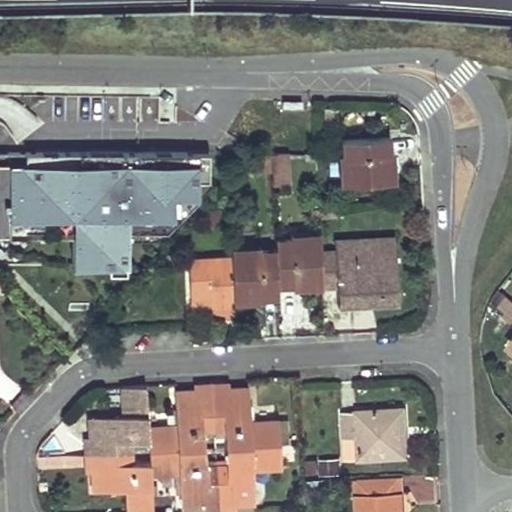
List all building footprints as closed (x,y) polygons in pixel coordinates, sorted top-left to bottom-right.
[(341,139),(341,153),(345,153),(345,184),(389,182),(388,152),(390,151),(390,144),(389,137),(341,139)] [(285,153),(270,154),(271,169),(272,185),(287,184),(285,153)] [(317,185),(316,153),(302,153),(304,186),(317,185)] [(270,154),(261,154),(246,170),(271,169),(270,154)] [(61,233),(79,250),(96,268),(123,242),(65,186),(39,212),(61,233)] [(309,210),(309,218),(318,217),(318,209),(309,210)] [(334,209),(318,209),(318,217),(334,217),(334,209)] [(274,239),(274,248),(276,284),(291,283),(306,282),(321,281),(320,250),(319,232),(289,233),(289,239),(274,239)] [(68,254),(89,276),(96,268),(79,250),(61,233),(46,247),(60,261),(68,254)] [(395,237),(354,238),(354,248),(396,247),(395,237)] [(354,248),(354,238),(334,239),(334,249),(336,286),(337,304),(357,303),(356,290),(378,290),(378,303),(396,303),(396,247),(354,248)] [(260,249),(260,244),(230,246),(230,253),(260,252),(260,249)] [(274,248),(260,249),(260,252),(230,253),(230,258),(232,302),(261,301),(261,296),(276,295),(276,284),(274,248)] [(320,250),(321,281),(321,287),(336,286),(334,249),(320,250)] [(210,307),(224,306),(222,258),(188,260),(189,296),(209,295),(210,307)] [(232,305),(232,302),(230,258),(222,258),(224,306),(232,305)] [(378,290),(356,290),(357,303),(378,303),(378,290)] [(511,322),(511,320),(511,301),(504,295),(494,307),(511,322)] [(145,386),(121,387),(122,415),(89,417),(90,454),(131,452),(130,439),(147,439),(147,427),(145,386)] [(211,388),(214,447),(279,444),(278,420),(250,420),(248,386),(211,388)] [(214,447),(211,388),(176,390),(173,390),(175,425),(147,427),(147,439),(148,451),(214,447)] [(398,457),(398,443),(397,429),(402,429),(401,410),(341,412),(342,438),(356,437),(357,459),(398,457)] [(147,439),(130,439),(131,452),(148,451),(147,439)] [(279,444),(214,447),(217,505),(254,503),(253,469),(281,468),(280,460),(286,460),(292,459),(290,443),(279,444)] [(214,447),(148,451),(149,475),(177,474),(179,507),(217,505),(214,447)] [(150,511),(149,475),(148,451),(131,452),(90,454),(92,490),(126,488),(127,511),(150,511)] [(437,476),(408,477),(409,503),(437,502),(437,476)] [(398,511),(398,496),(400,496),(399,477),(355,479),(356,511),(398,511)]
